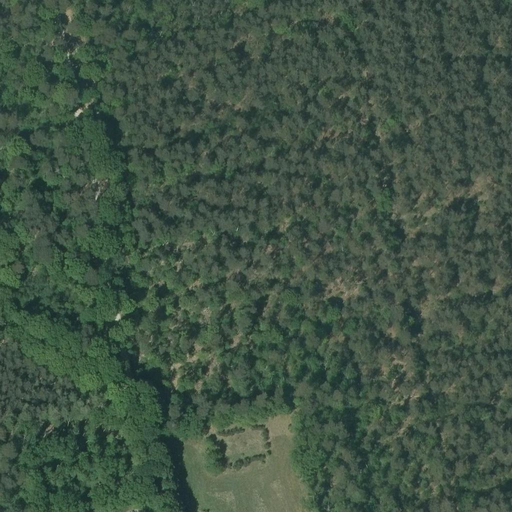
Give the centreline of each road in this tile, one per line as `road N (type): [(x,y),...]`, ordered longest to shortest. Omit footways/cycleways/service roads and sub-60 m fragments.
road 1 (track): [(457,511),(392,211),(107,254)]
road 2 (track): [(130,404),(102,215),(53,0)]
road 3 (track): [(130,404),(0,322)]
